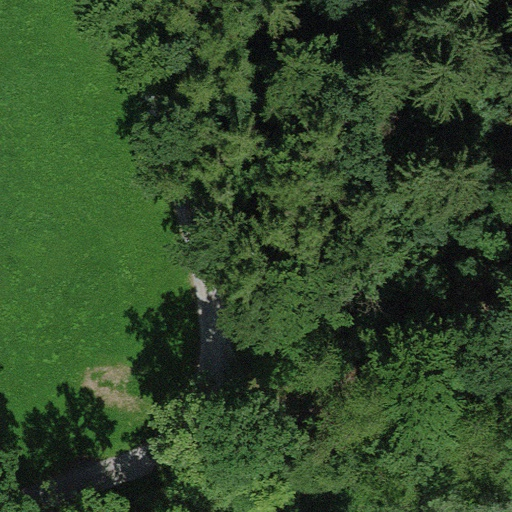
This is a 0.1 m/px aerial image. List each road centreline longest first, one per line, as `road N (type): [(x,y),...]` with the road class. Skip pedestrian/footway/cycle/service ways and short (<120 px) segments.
road 1 (track): [(145,0),(204,199),(218,404)]
road 2 (unclassified): [(218,404),(0,511)]
